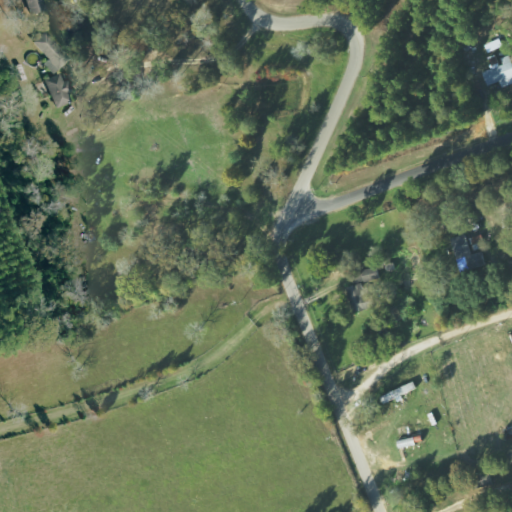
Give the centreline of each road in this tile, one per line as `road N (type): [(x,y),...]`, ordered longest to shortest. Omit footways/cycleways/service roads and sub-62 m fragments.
road 1 (tertiary): [(287,221),(357,47),(337,22),(267,22),(242,0)]
road 2 (tertiary): [(378,511),(279,254),(287,221)]
road 3 (residential): [(287,221),(511,137)]
